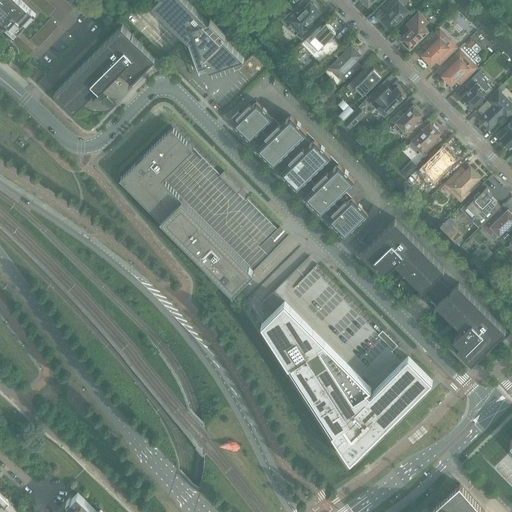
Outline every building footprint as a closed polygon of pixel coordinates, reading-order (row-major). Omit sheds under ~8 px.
[(0,0),(0,17),(9,25),(5,29),(14,38),(18,34),(25,26),(26,28),(30,23),(29,22),(36,14),(25,4),(20,0),(0,0)] [(226,35),(210,19),(210,20),(211,21),(209,23),(186,0),(157,0),(153,4),(189,41),(200,71),(199,67),(207,64),(209,71),(244,59),(221,36),(224,34),(225,35),(226,35)] [(388,12),(382,19),(384,21),(383,23),(386,26),(389,26),(390,27),(396,21),(398,22),(402,19),(401,17),(407,11),(402,5),(406,1),(405,0),(392,0),(384,8),(388,12)] [(302,11),(298,7),(285,20),(289,24),(287,26),(288,28),(295,35),(298,33),(302,37),(315,24),(311,20),(319,12),(318,11),(319,9),(313,3),(311,4),(310,3),(302,11)] [(403,42),(406,46),(408,45),(410,47),(416,41),(418,42),(421,39),(421,36),(427,31),(423,26),(427,22),(418,14),(407,25),(411,29),(401,39),(403,40),(403,42)] [(332,36),(336,32),(327,23),(322,27),(320,24),(301,43),(320,62),(328,54),(330,56),(340,45),(332,36)] [(122,25),(55,92),(74,112),(93,92),(95,94),(93,96),(94,97),(121,70),(132,80),(129,83),(129,84),(155,58),(122,25)] [(457,47),(440,30),(423,47),(427,51),(423,55),(431,64),(435,59),(440,64),(457,47)] [(33,50),(19,37),(19,36),(14,41),(29,55),(33,50)] [(469,47),(474,41),(470,37),(464,43),(469,47)] [(351,65),(361,55),(352,45),(346,51),(345,49),(337,56),(339,58),(330,67),(344,81),(356,70),(351,65)] [(477,67),(460,50),(443,67),(447,71),(443,75),(451,84),(455,80),(460,84),(477,67)] [(357,88),(363,95),(382,76),(373,68),(369,72),(365,68),(346,86),(353,93),(357,88)] [(480,70),(466,84),(471,88),(460,99),(469,108),(473,104),(476,107),(484,98),(482,95),(486,91),(485,91),(490,86),(482,78),(481,78),(484,75),(480,70)] [(332,83),(323,92),(328,97),(337,88),(332,83)] [(389,112),(406,94),(397,86),(380,103),(389,112)] [(480,119),(489,128),(498,119),(502,123),(502,124),(503,124),(511,114),(511,104),(499,91),(479,110),(484,115),(480,119)] [(343,99),(342,100),(338,104),(344,110),(338,115),(344,121),(354,111),(343,99)] [(338,163),(328,173),(326,171),(314,183),(308,177),(331,155),(324,148),(325,148),(321,144),(321,145),(315,139),(304,149),(302,147),(290,159),(284,153),(307,131),(300,124),(301,124),(298,120),(297,121),(291,114),(280,124),(278,123),(267,135),(261,129),(273,117),(266,110),(267,110),(265,108),(264,106),(263,107),(256,100),(251,106),(250,104),(240,113),(239,112),(232,118),(235,122),(233,124),(234,124),(249,140),(251,138),(259,146),(257,148),(273,164),(275,162),(283,170),(281,172),(297,188),(299,186),(306,194),(305,196),(321,212),(323,210),(330,218),(328,220),(345,236),(368,213),(362,207),(362,206),(359,202),(358,203),(352,197),(347,202),(345,200),(338,207),(332,201),(355,179),(348,172),(349,172),(345,168),(345,169),(338,163)] [(413,105),(404,114),(400,110),(390,120),(394,124),(392,126),(401,134),(403,132),(407,137),(422,122),(417,118),(421,114),(420,112),(421,111),(415,106),(415,107),(413,105)] [(344,122),(350,128),(365,113),(359,107),(344,122)] [(511,119),(501,130),(505,133),(501,138),(510,147),(511,144),(511,119)] [(424,123),(410,138),(413,141),(408,145),(418,154),(422,150),(425,153),(440,139),(436,135),(439,132),(437,130),(438,129),(433,124),(432,125),(430,123),(427,126),(424,123)] [(286,238),(277,229),(247,198),(245,200),(238,193),(237,194),(219,175),(220,174),(172,126),(120,178),(233,291),(286,238)] [(438,158),(434,154),(421,167),(429,175),(434,171),(438,175),(443,170),(446,173),(451,167),(449,165),(454,160),(445,151),(438,158)] [(458,171),(444,184),(450,190),(453,187),(461,195),(466,190),(469,193),(478,184),(475,181),(480,176),(470,167),(462,175),(458,171)] [(242,189),(224,171),(220,174),(219,175),(237,194),(238,193),(242,189)] [(480,219),(486,213),(495,204),(488,197),(492,193),(486,187),(480,193),(478,191),(473,197),(475,199),(467,206),(480,219)] [(482,226),(491,235),(495,231),(499,235),(506,228),(508,231),(511,226),(511,224),(511,223),(511,221),(511,213),(507,209),(500,216),(496,212),(482,226)] [(395,261),(422,289),(419,292),(419,293),(444,268),(395,218),(361,252),(378,269),(376,266),(379,263),(386,270),(395,261)] [(470,237),(465,242),(470,247),(475,242),(470,237)] [(438,304),(463,329),(454,338),(461,345),(458,348),(455,346),(454,346),(471,363),(506,329),(459,282),(434,307),(434,308),(438,304)] [(373,390),(285,300),(273,312),(262,323),(350,460),(432,379),(408,356),(373,390)] [(393,350),(398,345),(382,330),(379,333),(378,334),(393,350)] [(503,341),(507,345),(511,340),(511,332),(503,341)] [(483,511),(484,511),(460,484),(430,511),(483,511)] [(101,511),(99,510),(97,511),(88,502),(79,494),(78,492),(68,502),(69,504),(72,506),(66,511),(101,511)] [(0,511),(9,503),(0,494),(0,493),(0,511)] [(9,503),(0,511),(18,511),(19,511),(9,503)]
